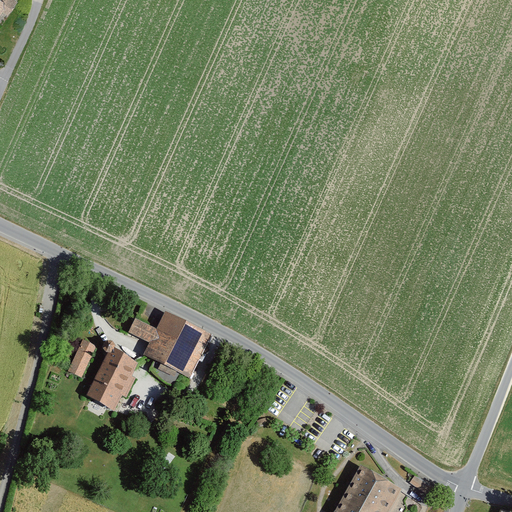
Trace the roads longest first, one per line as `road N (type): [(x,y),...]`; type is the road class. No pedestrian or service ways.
road 1 (residential): [(464,490),(224,330),(59,254)]
road 2 (residential): [(0,502),(59,254)]
road 3 (unclassified): [(511,364),(464,490)]
